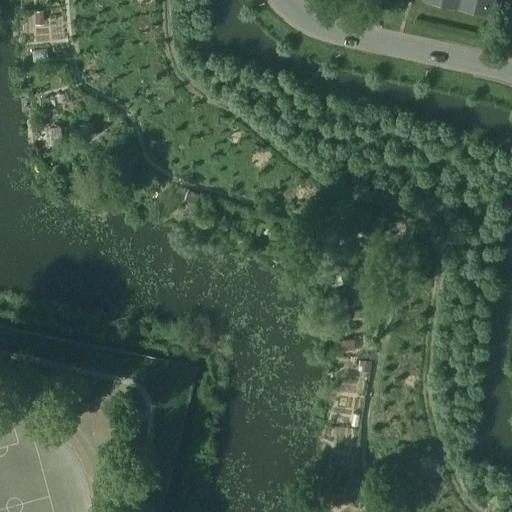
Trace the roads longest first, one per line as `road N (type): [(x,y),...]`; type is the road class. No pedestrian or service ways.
road 1 (track): [(166,0),(172,64),(204,98),(317,180),(439,225),(428,404),(445,468),(477,511)]
road 2 (tertiary): [(511,72),(326,30),(279,0)]
